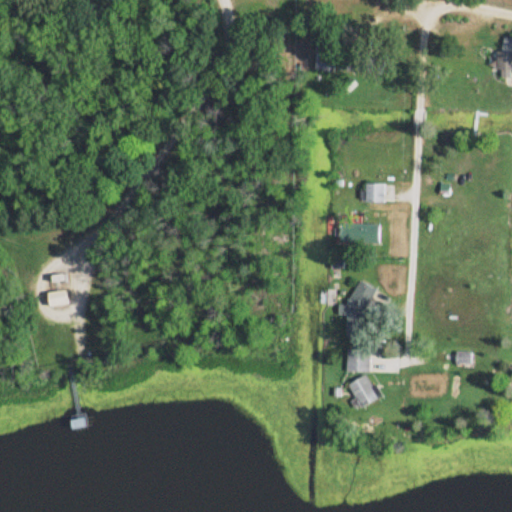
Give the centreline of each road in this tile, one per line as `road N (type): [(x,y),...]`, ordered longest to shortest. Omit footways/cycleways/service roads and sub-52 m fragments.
road 1 (residential): [(417,138),(407,357),(399,376)]
road 2 (residential): [(511,18),(460,7),(423,23),(419,111)]
